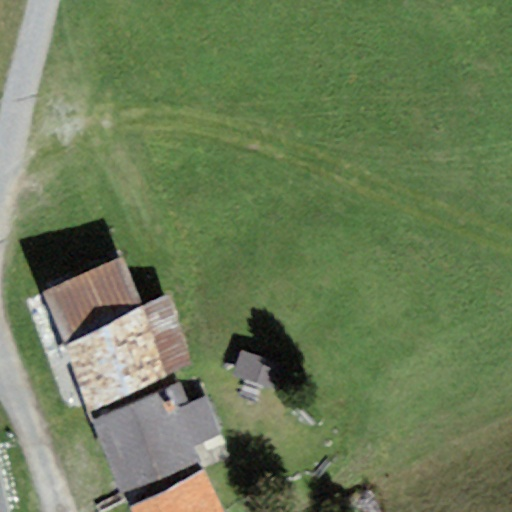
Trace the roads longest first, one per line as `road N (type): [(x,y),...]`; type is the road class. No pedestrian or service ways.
road 1 (track): [(0,192),(46,0)]
road 2 (track): [(55,511),(0,385)]
